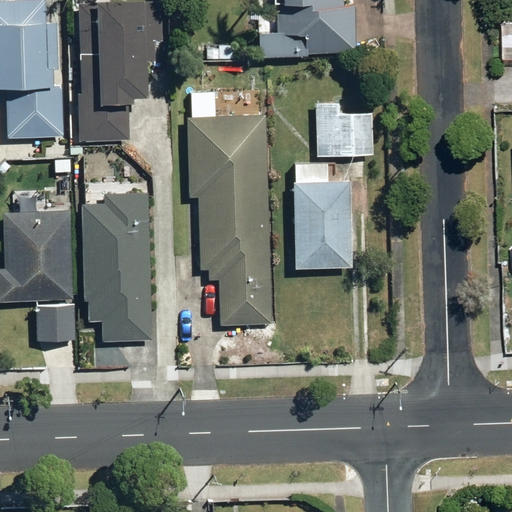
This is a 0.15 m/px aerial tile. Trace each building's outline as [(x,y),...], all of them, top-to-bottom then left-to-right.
[(10,83),(12,136),(67,135),(66,82),(64,82),(62,20),(55,21),(55,18),(51,18),(50,0),(0,0),(0,74),(4,74),(4,83),(10,83)] [(98,0),(84,0),(86,91),(83,91),(84,138),(90,138),(90,140),(134,139),(133,98),(142,98),(142,94),(157,93),(156,64),(161,64),(160,37),(167,37),(166,0),(98,0)] [(349,4),(349,0),(265,0),(263,0),(264,54),(361,52),(360,4),(349,4)] [(275,321),(269,111),(219,112),(218,88),(194,88),(195,113),(190,113),(192,193),(202,193),(204,266),(212,266),(212,276),(222,276),(223,322),(275,321)] [(320,99),(321,153),(376,151),(375,109),(343,110),(343,98),(320,99)] [(299,177),(298,177),(300,264),(357,263),(356,208),(376,207),(376,179),(355,180),(355,176),(332,177),(332,158),(299,159),(299,177)] [(155,336),(151,190),(108,191),(109,200),(87,201),(90,297),(92,297),(93,318),(105,318),(105,337),(155,336)] [(79,336),(75,208),(9,210),(10,266),(1,266),(2,300),(40,299),(41,337),(79,336)]
